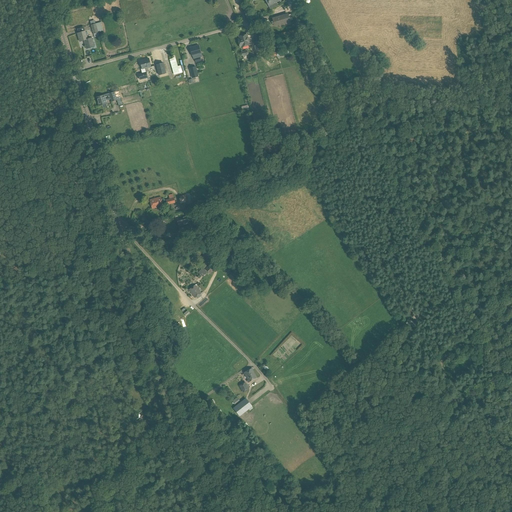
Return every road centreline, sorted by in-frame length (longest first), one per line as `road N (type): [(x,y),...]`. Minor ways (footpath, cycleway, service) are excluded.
road 1 (track): [(31,0),(58,87),(76,117),(119,262),(118,297),(134,316),(193,511)]
road 2 (secondary): [(204,511),(73,71)]
road 3 (unclassified): [(73,71),(292,7)]
road 4 (track): [(175,417),(92,475),(47,480),(0,502)]
road 5 (track): [(346,101),(319,135),(202,203)]
road 6 (track): [(511,103),(362,93),(346,101)]
road 7 (track): [(328,511),(197,491)]
